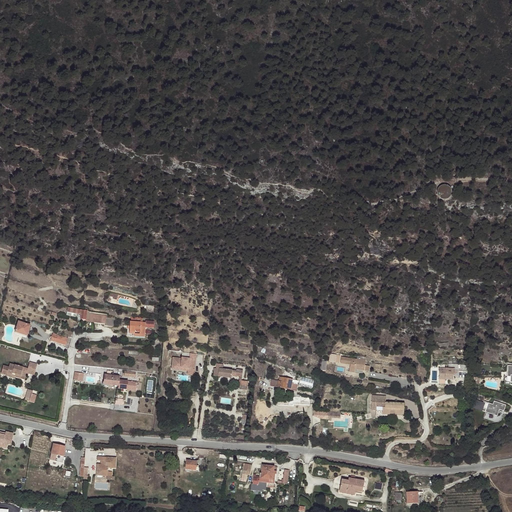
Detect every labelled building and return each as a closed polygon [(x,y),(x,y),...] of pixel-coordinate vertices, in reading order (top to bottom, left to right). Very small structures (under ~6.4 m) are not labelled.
[(449,188),(449,187),(447,186),(446,185),(444,185),(443,185),(442,186),(440,186),(439,187),(438,188),(437,190),(437,191),(437,193),(437,194),(438,195),(439,197),(440,198),(441,198),(442,199),(443,199),(445,199),(446,199),(447,198),(448,198),(449,197),(450,196),(450,195),(451,194),(451,192),(451,191),(451,190),(450,189),(449,188)] [(87,311),(80,310),(79,314),(81,315),(81,319),(86,319),(86,321),(105,324),(106,317),(107,315),(87,313),(87,311)] [(115,319),(106,317),(105,324),(105,325),(114,327),(115,319)] [(27,337),(30,331),(28,330),(29,326),(19,323),(15,333),(27,337)] [(128,337),(130,337),(135,338),(136,335),(146,336),(148,325),(131,323),(131,327),(130,335),(128,334),(128,337)] [(68,338),(53,334),(51,340),(66,345),(68,338)] [(277,353),(258,346),(256,358),(261,358),(262,355),(275,359),(277,353)] [(181,359),(172,358),(171,367),(188,369),(194,370),(196,355),(189,354),(189,359),(181,358),(181,359)] [(341,362),(341,354),(331,354),(331,362),(341,362)] [(366,357),(358,356),(357,359),(352,359),(350,369),(349,372),(355,373),(356,370),(369,372),(370,366),(365,365),(366,361),(366,357)] [(25,373),(28,373),(33,375),(37,365),(27,362),(25,367),(8,361),(6,365),(3,364),(0,371),(4,372),(4,373),(12,376),(13,373),(24,376),(24,375),(25,373)] [(448,369),(440,369),(439,379),(446,379),(453,379),(453,371),(458,371),(458,365),(448,365),(448,369)] [(188,369),(171,367),(171,370),(187,371),(187,375),(194,376),(194,374),(194,370),(188,369)] [(236,374),(236,376),(237,376),(237,384),(240,384),(242,370),(235,369),(235,371),(222,369),(216,369),(215,369),(214,376),(232,378),(232,375),(232,374),(236,374)] [(84,381),(85,373),(75,371),(74,380),(84,381)] [(108,385),(108,386),(118,388),(119,382),(119,378),(104,376),(103,384),(108,385)] [(295,390),(296,386),(296,385),(293,384),(291,384),(292,380),(283,378),(282,382),(279,381),(278,387),(290,390),(290,389),(295,390)] [(128,384),(119,382),(118,388),(118,390),(117,391),(126,392),(128,384)] [(278,405),(289,406),(290,396),(278,396),(278,405)] [(312,403),(314,400),(310,398),(311,397),(301,396),(300,405),(310,405),(310,403),(312,403)] [(375,402),(383,404),(384,399),(371,396),(368,411),(374,412),(375,402)] [(475,411),(484,415),(486,411),(487,406),(478,403),(475,411)] [(500,412),(505,414),(507,408),(495,404),(494,408),(490,406),(488,412),(486,415),(498,419),(500,412)] [(384,416),(384,417),(386,417),(387,414),(392,415),(391,418),(399,420),(401,409),(384,405),(384,416)] [(0,443),(8,445),(9,442),(12,442),(16,431),(8,429),(8,431),(0,428),(0,443)] [(49,459),(62,463),(64,456),(67,457),(67,455),(66,455),(67,450),(65,449),(66,446),(54,443),(49,459)] [(98,462),(101,462),(103,462),(103,465),(101,465),(97,465),(97,474),(103,475),(102,477),(107,477),(112,477),(113,473),(108,472),(109,468),(116,469),(116,458),(98,457),(98,462)] [(199,470),(199,462),(189,462),(188,469),(199,470)] [(261,475),(261,480),(274,481),(274,474),(274,471),(274,467),(262,467),(261,475)] [(275,485),(275,474),(274,474),(274,481),(261,480),(261,475),(260,475),(259,484),(275,485)] [(363,493),(365,482),(356,480),(352,479),(351,479),(350,481),(343,480),(341,493),(347,494),(348,490),(356,492),(363,493)] [(418,504),(418,492),(407,492),(406,503),(418,504)]
